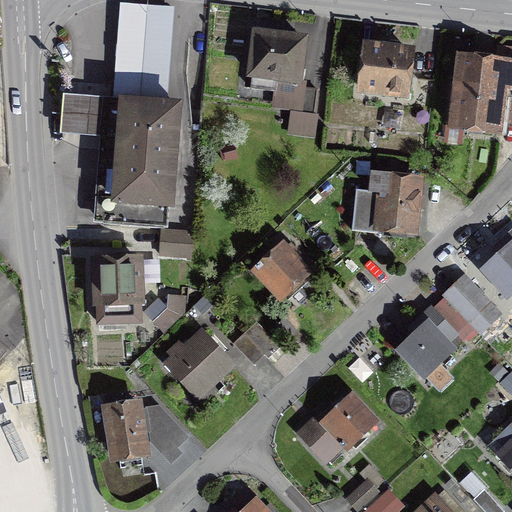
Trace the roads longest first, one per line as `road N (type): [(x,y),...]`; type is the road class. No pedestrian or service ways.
road 1 (tertiary): [(16,0),(43,309),(74,511)]
road 2 (residential): [(234,446),(511,173)]
